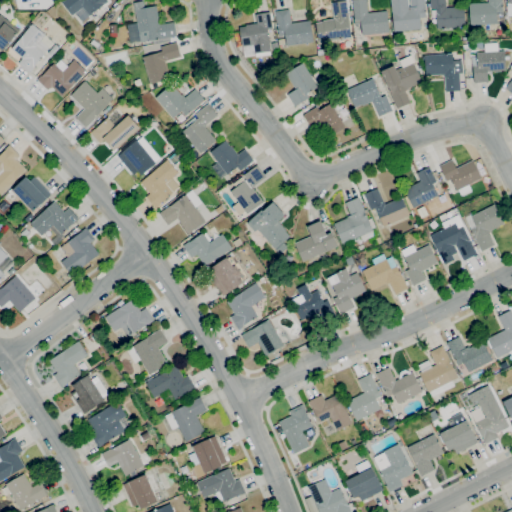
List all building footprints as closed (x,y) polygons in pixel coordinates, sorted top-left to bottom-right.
[(79,24),(61,2),(63,0),(108,0),(109,1),(106,3),(105,3),(89,15),(90,16),(79,24)] [(153,44),(153,40),(141,42),(141,41),(130,43),(127,24),(137,23),(134,2),(143,0),(144,7),(156,5),(160,25),(174,22),(177,35),(169,37),(170,41),(153,44)] [(319,42),(316,23),(323,22),(323,20),(334,18),(331,2),(346,0),(351,37),(319,42)] [(356,35),(352,0),(366,0),(368,13),(387,11),(389,32),(356,35)] [(394,32),(390,0),(407,0),(408,6),(411,6),(410,0),(424,0),(427,17),(420,18),(421,29),(394,32)] [(438,28),(436,8),(431,8),(430,0),(445,0),(446,8),(464,6),(465,26),(438,28)] [(470,25),(469,4),(488,2),(487,0),(502,0),(503,12),(497,12),(497,14),(502,13),(502,21),(497,22),(497,23),(470,25)] [(287,45),(285,35),(279,36),(275,11),(289,9),(291,23),(310,20),(313,42),(287,45)] [(255,53),(253,45),(242,46),(239,27),(246,26),(246,25),(257,23),(256,14),(270,12),(272,28),(268,29),(270,42),(269,42),(270,50),(255,53)] [(2,51),(0,49),(0,14),(19,30),(2,51)] [(30,72),(19,63),(23,58),(11,49),(32,23),(45,34),(41,39),(49,46),(43,53),(44,54),(33,67),(34,67),(30,72)] [(150,84),(142,57),(162,51),(161,46),(177,42),(181,56),(165,61),(168,71),(167,72),(169,79),(150,84)] [(474,82),(473,66),(478,66),(477,53),(484,52),(484,44),(497,43),(498,51),(504,50),(505,55),(509,55),(509,59),(505,60),(506,70),(502,70),(502,72),(494,72),(494,71),(487,71),(488,81),(474,82)] [(52,57),(48,53),(56,45),(60,48),(52,57)] [(445,92),(444,74),(426,75),(424,55),(453,53),(453,60),(462,60),(463,73),(459,73),(461,90),(445,92)] [(61,96),(51,86),(48,90),(38,80),(54,63),(55,64),(60,59),(67,66),(74,59),(86,71),(61,96)] [(295,106),(287,94),(296,89),(286,73),(303,62),(318,87),(307,93),(309,97),(295,106)] [(397,108),(381,71),(394,65),(396,69),(413,62),(422,82),(408,88),(409,89),(405,91),(410,103),(397,108)] [(379,116),(372,101),(364,105),(363,104),(355,107),(347,89),(373,78),(381,97),(385,95),(392,110),(379,116)] [(86,128),(76,117),(84,109),(71,95),(85,81),(97,93),(102,87),(113,98),(94,118),(94,119),(86,128)] [(173,118),(156,98),(172,84),(181,95),(182,94),(185,97),(195,88),(204,99),(185,116),(181,111),(173,118)] [(200,153),(182,131),(198,118),(195,114),(209,103),(218,115),(205,126),(216,140),(200,153)] [(328,137),(318,122),(311,127),(303,115),(317,106),(320,110),(330,103),(345,125),(328,137)] [(105,114),(102,112),(108,106),(111,109),(105,114)] [(114,151),(104,139),(100,143),(91,133),(108,117),(116,126),(128,115),(140,128),(114,151)] [(353,139),(350,132),(360,127),(363,133),(353,139)] [(141,175),(138,171),(134,174),(118,156),(137,139),(156,162),(141,175)] [(227,174),(210,152),(225,140),(230,146),(231,145),(238,154),(245,149),(253,161),(240,171),(237,166),(227,174)] [(1,194),(0,192),(0,154),(5,150),(4,149),(9,144),(20,155),(16,159),(26,170),(1,194)] [(175,164),(171,159),(174,155),(179,161),(175,164)] [(155,207),(146,197),(150,193),(141,182),(167,159),(178,172),(172,178),(179,187),(155,207)] [(461,195),(458,189),(457,190),(451,179),(447,181),(439,166),(452,159),(456,168),(473,160),(482,178),(469,185),(471,190),(461,195)] [(242,213),(228,195),(231,192),(230,192),(246,179),(243,175),(257,165),(266,176),(252,186),(264,202),(247,214),(245,210),(242,213)] [(414,207),(405,190),(421,181),(417,173),(429,166),(437,181),(433,184),(438,195),(414,207)] [(33,211),(12,190),(26,176),(30,181),(34,176),(51,193),(33,211)] [(383,227),(375,208),(371,210),(364,194),(378,188),(385,204),(402,197),(410,215),(383,227)] [(189,233),(177,218),(168,225),(159,213),(169,206),(170,207),(186,194),(206,221),(189,233)] [(377,245),(375,238),(378,237),(377,235),(374,236),(372,231),(360,236),(361,239),(355,241),(354,239),(343,244),(334,224),(348,217),(348,216),(351,215),(345,203),(358,197),(368,220),(372,218),(382,242),(377,245)] [(55,245),(52,242),(57,237),(50,229),(54,226),(53,225),(41,236),(30,223),(54,201),(64,212),(69,208),(78,218),(61,233),(64,236),(55,245)] [(280,255),(258,229),(255,232),(247,223),(262,210),(263,211),(273,202),(285,215),(278,221),(286,230),(285,231),(290,236),(284,242),(288,247),(280,255)] [(481,251),(470,229),(476,226),(471,216),(495,204),(505,223),(491,230),(492,231),(488,233),(494,244),(481,251)] [(303,262),(294,243),(311,235),(307,227),(321,221),(326,234),(332,232),(338,246),(303,262)] [(464,261),(456,245),(454,245),(458,252),(452,255),(454,259),(445,264),(430,235),(456,222),(459,228),(463,226),(477,254),(464,261)] [(71,275),(61,262),(68,257),(61,247),(82,232),(81,231),(86,227),(95,239),(91,242),(99,254),(71,275)] [(23,237),(20,234),(26,228),(29,232),(23,237)] [(205,266),(197,255),(192,258),(184,245),(203,233),(209,242),(223,233),(232,248),(205,266)] [(236,247),(233,242),(239,237),(243,243),(236,247)] [(413,285),(406,271),(410,268),(401,250),(412,244),(416,251),(429,244),(438,262),(431,265),(432,266),(422,271),(426,279),(413,285)] [(0,247),(8,255),(0,263),(0,269),(5,275),(0,279),(0,247)] [(223,296),(212,279),(217,276),(211,268),(227,257),(228,258),(233,255),(248,277),(243,281),(223,296)] [(395,294),(390,282),(386,284),(385,283),(372,290),(362,271),(386,259),(391,268),(397,265),(409,288),(395,294)] [(11,276),(7,272),(13,267),(16,271),(11,276)] [(341,314),(333,298),(338,296),(332,284),(339,281),(335,273),(346,268),(350,276),(357,272),(366,290),(350,299),(354,307),(341,314)] [(20,312),(9,300),(1,307),(0,305),(0,289),(16,275),(36,298),(20,312)] [(239,329),(230,317),(235,314),(227,302),(256,283),(265,297),(251,306),(258,316),(239,329)] [(323,321),(319,313),(309,318),(308,317),(302,320),(293,303),(301,298),(297,289),(306,284),(311,294),(318,290),(324,301),(328,299),(336,315),(323,321)] [(128,336),(121,326),(114,331),(105,317),(120,307),(117,303),(122,299),(125,304),(132,299),(140,311),(145,308),(154,321),(148,325),(147,323),(128,336)] [(511,356),(510,351),(497,358),(488,338),(505,330),(498,316),(511,310),(511,312),(511,356)] [(266,355),(258,342),(248,347),(241,335),(269,319),(275,329),(281,326),(289,340),(284,344),(284,345),(266,355)] [(149,374),(141,360),(134,363),(126,349),(161,329),(168,341),(158,347),(167,364),(149,374)] [(91,342),(87,336),(93,332),(97,338),(91,342)] [(458,365),(446,343),(459,336),(466,349),(483,340),(493,360),(469,372),(464,362),(458,365)] [(61,387),(53,375),(57,372),(49,360),(78,341),(88,355),(74,364),(75,366),(79,363),(83,368),(79,371),(81,374),(61,387)] [(431,397),(419,373),(436,364),(430,352),(442,346),(458,377),(452,381),(454,385),(431,397)] [(175,399),(169,389),(155,398),(146,383),(176,365),(183,377),(188,375),(195,387),(175,399)] [(398,403),(393,394),(388,396),(376,374),(389,367),(395,381),(412,372),(422,391),(398,403)] [(357,421),(347,402),(364,392),(358,380),(370,373),(382,396),(376,399),(381,408),(357,421)] [(84,414),(70,393),(75,390),(72,385),(88,375),(91,380),(97,376),(109,394),(104,397),(105,400),(84,414)] [(337,431),(330,417),(319,422),(309,401),(322,395),(324,400),(338,393),(352,423),(337,431)] [(485,443),(475,423),(486,417),(478,402),(493,394),(509,426),(496,432),(498,437),(485,443)] [(186,441),(178,426),(172,429),(165,415),(200,397),(206,410),(196,415),(205,432),(186,441)] [(511,417),(511,418),(503,402),(511,397),(511,417)] [(99,447),(91,435),(95,432),(88,420),(117,401),(126,415),(124,417),(130,427),(99,447)] [(294,454),(279,422),(291,416),(289,411),(302,404),(313,425),(302,431),(309,446),(294,454)] [(391,426),(389,421),(395,417),(398,422),(391,426)] [(456,453),(453,448),(449,450),(440,433),(467,420),(478,442),(456,453)] [(362,434),(358,425),(365,422),(369,431),(362,434)] [(421,476),(407,447),(434,434),(444,453),(429,460),(434,469),(421,476)] [(205,473),(201,464),(194,467),(188,455),(195,452),(192,446),(215,436),(227,462),(222,465),(205,473)] [(0,480),(0,447),(10,441),(15,438),(23,451),(17,454),(25,466),(0,480)] [(126,476),(118,462),(109,467),(101,453),(111,448),(111,449),(130,439),(144,465),(126,476)] [(341,450),(338,444),(344,441),(347,447),(341,450)] [(390,491),(373,458),(384,453),(383,451),(399,443),(413,473),(400,479),(402,485),(390,491)] [(203,474),(193,452),(187,456),(197,478),(203,474)] [(361,501),(359,496),(354,498),(345,481),(359,474),(355,466),(368,459),(383,490),(361,501)] [(219,501),(215,493),(204,498),(197,482),(229,467),(235,481),(240,479),(246,492),(239,496),(224,502),(223,499),(219,501)] [(21,510),(5,484),(24,473),(32,487),(41,482),(48,494),(21,510)] [(141,510),(138,504),(132,507),(122,484),(145,474),(158,502),(141,510)] [(319,511),(308,486),(325,478),(331,492),(340,488),(351,511),(319,511)] [(148,511),(170,503),(173,511),(148,511)]
